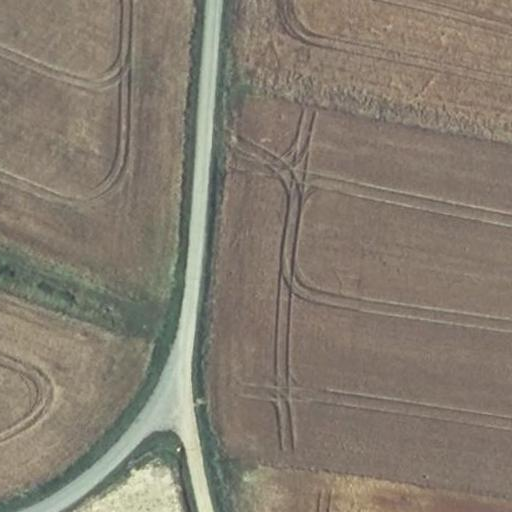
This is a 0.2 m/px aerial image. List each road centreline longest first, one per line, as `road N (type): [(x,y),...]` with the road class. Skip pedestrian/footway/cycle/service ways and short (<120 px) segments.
road 1 (tertiary): [(215,0),(194,281),(179,370)]
road 2 (tertiary): [(179,370),(157,413),(119,454),(47,511)]
road 3 (unclassified): [(209,511),(179,370)]
